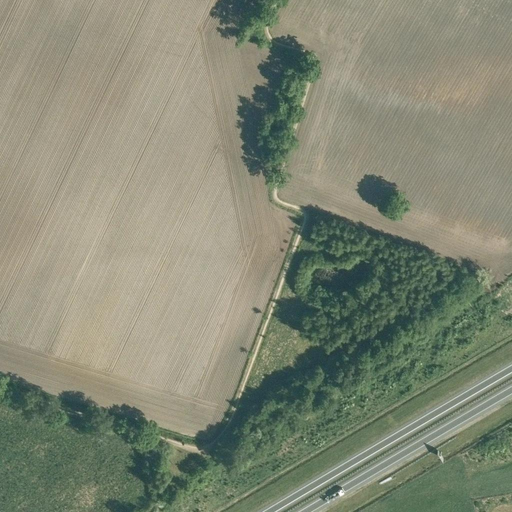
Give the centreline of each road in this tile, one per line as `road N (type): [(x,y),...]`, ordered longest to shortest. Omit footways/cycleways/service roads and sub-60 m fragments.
road 1 (trunk): [(511,370),(270,511)]
road 2 (trunk): [(303,511),(511,389)]
road 3 (track): [(206,453),(0,389)]
